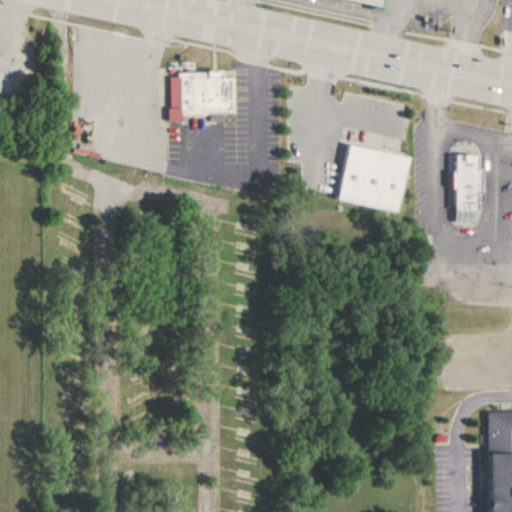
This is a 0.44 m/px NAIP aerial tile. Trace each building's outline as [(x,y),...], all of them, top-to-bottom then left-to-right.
[(388,0),(354,0),(374,3),(373,5),(387,8),(388,0)] [(171,75),(171,115),(239,114),(239,76),(227,76),(227,69),(211,69),(211,74),(171,75)] [(382,219),(319,204),(332,150),(395,165),(382,219)] [(441,160),(467,160),(467,173),(470,173),(470,194),(467,194),(467,215),(455,215),(455,224),(441,224),(441,192),(438,193),(438,178),(441,178),(441,160)] [(511,511),(511,410),(495,411),(496,511),(511,511)] [(496,476),(490,477),(490,481),(488,481),(489,501),(497,500),(496,476)]
